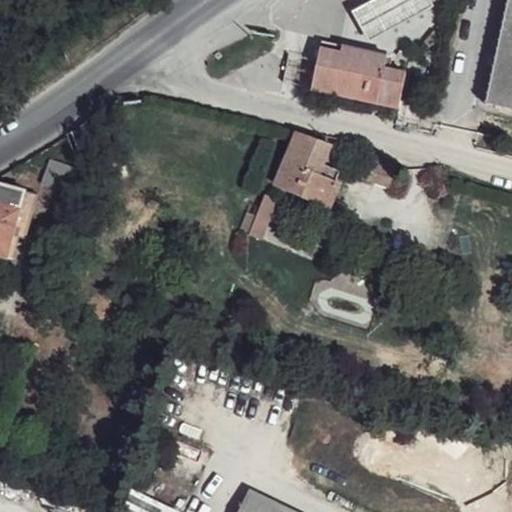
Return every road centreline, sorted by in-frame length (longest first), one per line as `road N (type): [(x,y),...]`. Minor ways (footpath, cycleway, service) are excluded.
road 1 (unclassified): [(120,61),(205,91),(511,170)]
road 2 (secondary): [(0,147),(120,61)]
